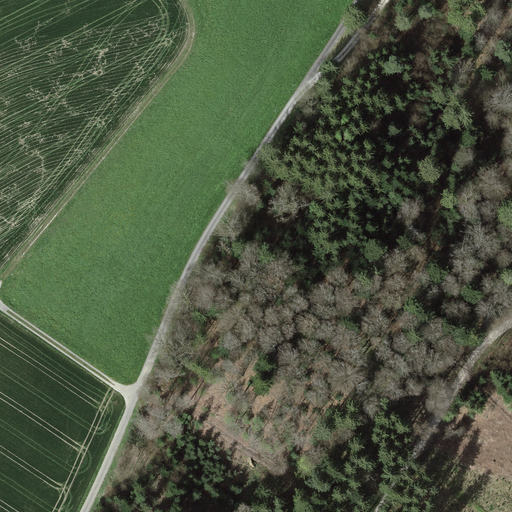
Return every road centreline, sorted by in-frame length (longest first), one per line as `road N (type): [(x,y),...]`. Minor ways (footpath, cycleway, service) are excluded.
road 1 (unclassified): [(355,0),(185,277),(84,511)]
road 2 (track): [(182,0),(194,33),(187,58),(0,283)]
road 3 (track): [(511,320),(456,385),(382,511)]
road 4 (track): [(0,305),(134,397)]
